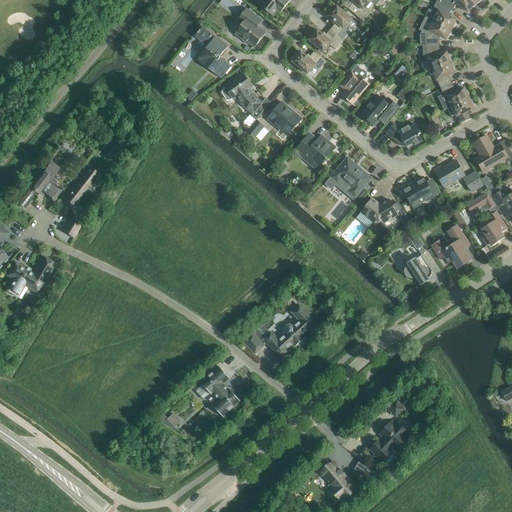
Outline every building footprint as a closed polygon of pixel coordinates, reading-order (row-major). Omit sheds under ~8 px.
[(263,0),(260,6),(272,15),(277,10),(280,13),(290,0),(263,0)] [(348,8),(348,9),(363,21),(369,14),(369,10),(374,4),(371,2),(368,0),(351,0),(354,2),(348,8)] [(429,10),(425,17),(451,30),(452,28),(452,29),(454,28),(456,24),(455,22),(455,21),(456,20),(450,17),(452,14),(449,13),(454,8),(444,0),(438,0),(433,12),(429,10)] [(470,0),(444,0),(454,8),(458,4),(467,12),(475,4),(470,0)] [(330,14),(329,16),(334,20),(332,23),(334,25),(330,30),(343,40),(351,31),(347,29),(348,28),(345,26),(352,19),(337,7),(335,9),(335,8),(333,9),(330,12),(330,14)] [(243,23),(235,34),(248,45),(249,44),(254,48),(266,33),(258,26),(262,20),(247,9),(239,20),(243,23)] [(451,30),(425,17),(425,18),(426,18),(420,31),(422,32),(419,37),(420,46),(423,46),(439,46),(439,39),(440,37),(446,40),(447,38),(449,38),(451,33),(451,31),(450,31),(451,30)] [(220,57),(220,56),(228,46),(215,37),(203,27),(200,30),(197,33),(198,34),(196,37),(208,46),(198,60),(221,78),(230,66),(220,58),(220,57)] [(310,38),(309,40),(324,52),(330,45),(332,47),(336,50),(344,41),(343,40),(330,30),(327,34),(324,32),(322,34),(317,30),(316,32),(315,32),(313,32),(310,36),(310,38)] [(439,52),(439,46),(423,46),(423,56),(425,62),(429,61),(433,70),(450,63),(450,61),(451,59),(449,55),(447,54),(446,52),(440,55),(439,52)] [(326,62),(314,51),(310,56),(308,54),(306,56),(301,52),(293,62),(297,65),(297,66),(297,68),(301,71),(303,71),(303,70),(307,74),(314,67),(318,71),(326,62)] [(359,55),(354,52),(350,57),(354,61),(359,55)] [(438,83),(441,89),(452,84),(450,79),(448,76),(455,73),(454,72),(454,71),(455,69),(453,65),(451,64),(450,63),(433,70),(438,83)] [(400,65),(392,74),(397,78),(400,74),(405,69),(400,65)] [(364,71),(362,71),(356,66),(340,86),(345,90),(341,95),(352,105),(369,85),(365,81),(367,78),(367,74),(364,71)] [(222,90),(222,93),(226,100),(230,101),(233,98),(234,100),(236,98),(241,104),(252,114),(251,116),(256,120),(263,111),(259,108),(263,103),(262,103),(252,94),(248,88),(251,85),(243,74),(224,87),(225,88),(222,90)] [(446,94),(452,106),(469,98),(468,97),(469,95),(467,90),(465,90),(464,88),(458,91),(457,88),(455,89),(452,84),(441,89),(444,95),(446,94)] [(193,90),(185,98),(190,102),(198,95),(193,90)] [(384,102),(377,96),(361,114),(375,126),(380,120),(385,124),(399,108),(388,98),(384,102)] [(469,98),(452,106),(447,109),(451,117),(456,115),(460,124),(472,119),(468,111),(474,108),(473,107),(473,106),(474,104),(472,100),(470,99),(470,100),(469,98)] [(281,102),(267,119),(287,136),(302,119),(281,102)] [(439,117),(447,121),(449,115),(447,114),(447,112),(442,110),(439,117)] [(436,114),(430,117),(436,128),(442,125),(436,114)] [(257,121),(248,131),(255,137),(264,127),(257,121)] [(394,124),(385,134),(391,138),(400,146),(404,143),(407,147),(413,143),(414,146),(422,141),(418,135),(420,134),(415,125),(410,128),(408,126),(399,131),(397,130),(399,128),(394,124)] [(310,134),(295,151),(310,164),(313,161),(319,166),(335,148),(321,136),(318,141),(310,134)] [(476,159),(483,172),(507,158),(508,159),(511,156),(511,154),(510,151),(511,151),(504,140),(498,143),(499,145),(494,148),(487,136),(474,144),(481,156),(476,159)] [(347,158),(331,177),(338,183),(341,179),(352,188),(348,192),(355,198),(372,178),(347,158)] [(442,166),(434,171),(444,187),(464,175),(456,162),(444,169),(442,166)] [(22,190),(14,200),(25,209),(33,198),(31,197),(35,191),(39,194),(41,192),(54,203),(62,192),(49,182),(57,171),(49,164),(26,193),(22,190)] [(86,166),(63,197),(74,205),(75,206),(80,200),(88,190),(91,192),(97,184),(98,185),(101,182),(100,181),(102,178),(87,166),(86,166)] [(473,191),(483,185),(476,173),(465,179),(473,191)] [(414,208),(440,193),(435,184),(429,187),(423,177),(414,182),(415,184),(403,191),(414,208)] [(491,183),(486,187),(489,191),(494,188),(491,183)] [(511,194),(509,196),(505,189),(499,193),(496,188),(489,193),(502,214),(508,210),(511,216),(511,194)] [(360,202),(367,193),(364,191),(357,199),(360,202)] [(482,238),(487,246),(490,244),(492,246),(505,238),(501,233),(508,229),(495,210),(497,208),(495,206),(488,193),(466,206),(471,213),(480,208),(481,210),(483,211),(485,211),(487,211),(489,210),(492,215),(490,216),(490,218),(489,220),(489,222),(490,224),(481,230),(486,236),(482,238)] [(361,212),(356,218),(369,228),(374,222),(374,223),(374,224),(373,225),(373,226),(373,227),(374,228),(374,229),(375,230),(376,230),(376,231),(377,231),(378,231),(379,231),(380,231),(381,231),(381,230),(382,230),(382,229),(383,229),(383,228),(383,227),(383,226),(383,225),(383,224),(397,215),(398,215),(392,206),(389,200),(380,205),(372,199),(361,212)] [(454,215),(462,228),(467,224),(458,211),(454,215)] [(408,240),(409,239),(417,234),(411,224),(405,213),(398,217),(404,226),(402,228),(402,230),(403,232),(408,240)] [(81,225),(71,219),(64,232),(73,237),(81,225)] [(0,266),(8,258),(0,251),(0,240),(1,242),(8,234),(3,229),(4,228),(0,223),(0,266)] [(441,260),(445,257),(449,263),(452,261),(457,269),(470,260),(463,249),(469,244),(457,226),(450,230),(458,242),(448,248),(447,247),(446,248),(440,240),(432,245),(441,260)] [(417,234),(409,239),(410,239),(417,249),(423,245),(424,246),(424,245),(417,234)] [(405,241),(400,245),(404,251),(409,247),(405,241)] [(371,259),(363,252),(359,257),(366,264),(371,259)] [(405,271),(405,272),(405,273),(405,274),(406,275),(406,276),(407,276),(407,277),(408,277),(408,278),(409,278),(410,278),(410,279),(411,279),(412,279),(413,279),(414,278),(415,278),(416,278),(416,277),(421,285),(424,284),(427,282),(429,280),(428,279),(429,279),(429,278),(430,278),(430,277),(431,276),(431,275),(432,274),(432,273),(432,272),(432,271),(431,270),(431,269),(430,268),(422,255),(415,259),(407,264),(408,265),(408,266),(407,266),(407,267),(406,267),(406,268),(406,269),(405,269),(405,270),(405,271)] [(12,293),(11,293),(14,295),(14,294),(18,297),(25,286),(33,290),(38,293),(43,284),(53,267),(51,266),(49,265),(50,265),(50,263),(47,261),(45,262),(44,262),(43,261),(41,260),(35,270),(37,271),(35,275),(30,272),(24,268),(15,263),(7,275),(14,279),(8,290),(12,293)] [(259,329),(253,334),(264,345),(267,342),(281,357),(288,351),(286,350),(293,343),(296,346),(298,345),(303,340),(304,339),(301,336),(308,329),(310,331),(316,325),(299,306),(293,312),(301,321),(294,328),(292,326),(289,326),(287,327),(285,328),(284,330),(285,333),(286,335),(279,342),(271,333),(270,333),(266,337),(259,329)] [(253,334),(244,342),(255,354),(264,345),(253,334)] [(203,385),(196,391),(204,400),(210,393),(212,395),(213,394),(219,400),(212,405),(215,408),(214,409),(220,415),(221,414),(223,417),(240,401),(230,389),(229,390),(223,384),(230,378),(219,367),(201,383),(203,385)] [(511,386),(501,392),(507,402),(511,398),(511,386)] [(404,409),(397,400),(388,408),(395,417),(404,409)] [(384,438),(381,442),(379,440),(370,450),(375,454),(374,455),(382,462),(392,452),(390,450),(393,447),(397,450),(399,448),(401,449),(403,449),(406,445),(406,443),(405,441),(410,437),(408,435),(409,434),(396,422),(395,423),(392,420),(380,434),(384,438)] [(331,465),(320,474),(334,489),(332,491),(339,500),(341,498),(342,500),(356,488),(339,467),(334,462),(331,465)] [(370,466),(364,476),(374,483),(374,482),(384,475),(383,474),(370,466)]
